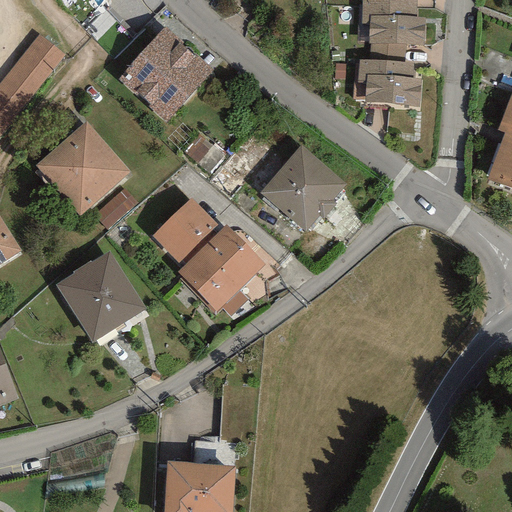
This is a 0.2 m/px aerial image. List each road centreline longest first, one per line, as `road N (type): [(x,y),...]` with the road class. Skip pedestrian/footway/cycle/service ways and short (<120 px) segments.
road 1 (residential): [(417,195),(319,287),(198,373),(106,422),(0,455)]
road 2 (unclassified): [(184,0),(417,195)]
road 3 (tertiary): [(388,511),(467,373),(511,327)]
road 4 (residential): [(417,195),(450,153),(460,0)]
road 5 (unclassified): [(417,195),(494,254),(511,280)]
